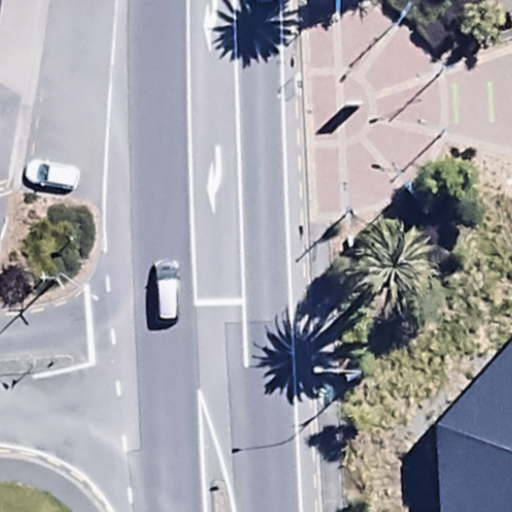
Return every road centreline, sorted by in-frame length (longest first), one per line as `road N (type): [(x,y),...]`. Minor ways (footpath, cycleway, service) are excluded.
road 1 (trunk): [(219,402),(206,0)]
road 2 (residential): [(0,401),(219,402)]
